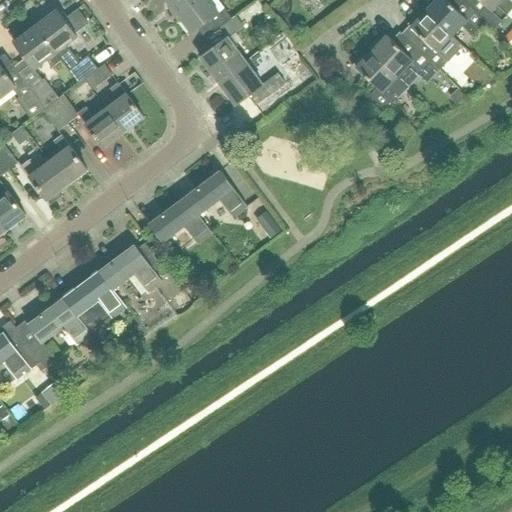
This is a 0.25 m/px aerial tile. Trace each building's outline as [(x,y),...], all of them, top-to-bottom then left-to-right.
[(167,0),(176,11),(190,0),(167,0)] [(210,0),(190,0),(176,11),(192,33),(200,27),(207,37),(233,18),(225,8),(220,12),(210,0)] [(479,13),(465,0),(463,0),(470,6),(463,14),(448,0),(430,0),(428,2),(431,5),(426,10),(453,36),(463,26),(472,35),(486,21),(479,13)] [(511,0),(481,0),(487,5),(479,13),(486,21),(494,29),(511,9),(511,0)] [(58,9),(36,26),(56,53),(79,83),(99,68),(89,55),(80,62),(67,45),(78,36),(58,9)] [(432,61),(431,62),(440,70),(454,55),(444,46),(453,36),(426,10),(421,15),(419,12),(408,23),(432,46),(424,54),(432,61)] [(218,81),(246,61),(229,38),(244,26),(236,15),(233,18),(207,37),(206,38),(214,48),(201,58),(218,81)] [(35,69),(56,53),(36,26),(15,42),(35,69)] [(424,54),(402,33),(401,34),(415,47),(408,54),(384,32),(373,43),(376,46),(372,51),(409,86),(418,76),(431,62),(432,61),(424,54)] [(409,86),(372,51),(367,56),(364,53),(352,66),(362,76),(363,74),(377,87),(370,95),(370,94),(369,95),(386,111),(400,96),(409,86)] [(264,84),(246,61),(218,81),(236,105),(248,95),(256,106),(287,83),(279,73),(264,84)] [(31,118),(46,107),(32,89),(15,67),(7,73),(0,63),(0,98),(14,88),(20,97),(17,100),(31,118)] [(105,64),(85,78),(93,89),(113,74),(105,64)] [(460,66),(454,76),(465,84),(472,74),(460,66)] [(33,88),(32,89),(46,107),(59,97),(46,78),(33,88)] [(107,108),(124,132),(145,116),(119,82),(111,88),(119,99),(107,108)] [(65,94),(54,102),(69,122),(79,115),(104,147),(124,132),(107,108),(95,118),(86,106),(79,112),(65,94)] [(60,130),(69,122),(54,102),(44,110),(60,130)] [(63,152),(50,161),(68,184),(88,169),(63,134),(54,141),(63,152)] [(2,140),(0,142),(0,158),(9,170),(19,162),(2,140)] [(0,176),(9,170),(0,158),(0,176)] [(59,190),(68,184),(50,161),(38,170),(30,159),(22,165),(47,199),(48,199),(51,204),(63,195),(59,190)] [(199,216),(200,215),(221,200),(234,217),(248,206),(221,169),(185,196),(199,216)] [(1,181),(0,181),(0,222),(6,230),(27,215),(1,181)] [(199,216),(185,196),(149,222),(164,242),(185,226),(198,244),(213,232),(200,215),(199,216)] [(163,280),(156,270),(163,265),(146,242),(139,248),(135,243),(99,270),(114,289),(135,273),(148,291),(163,280)] [(128,307),(114,289),(99,270),(64,297),(78,316),(79,316),(92,333),(128,307)] [(38,336),(28,343),(41,361),(41,362),(45,368),(56,360),(43,342),(64,327),(77,344),(92,333),(79,316),(78,316),(64,297),(28,323),(38,336)] [(4,331),(0,333),(0,364),(4,362),(18,379),(41,362),(41,361),(28,343),(24,336),(14,344),(4,331)]
